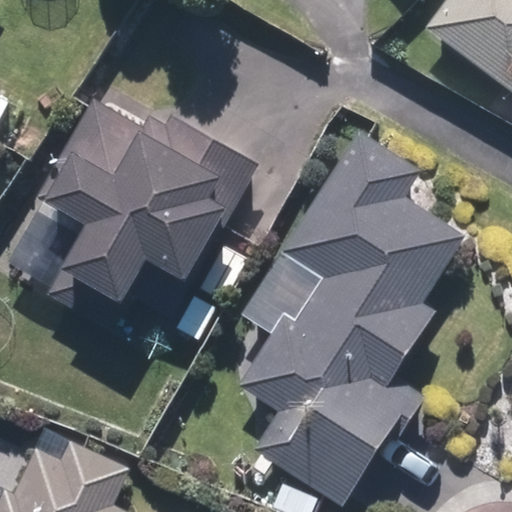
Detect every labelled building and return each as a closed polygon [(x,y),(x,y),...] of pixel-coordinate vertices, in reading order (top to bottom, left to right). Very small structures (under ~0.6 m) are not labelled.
[(511,0),(458,0),(442,24),(511,70),(511,0)] [(68,60),(19,33),(0,66),(0,72),(46,99),(68,60)] [(202,253),(260,159),(182,112),(174,126),(144,108),(141,113),(102,89),(22,219),(55,239),(48,251),(66,263),(54,282),(111,317),(128,290),(160,309),(196,250),(202,253)] [(420,154),(365,122),(296,240),(340,266),(320,300),(302,289),(252,375),(290,397),(265,439),(349,488),(377,440),(390,448),(429,382),(415,375),(452,311),(428,297),(471,225),(403,185),(420,154)] [(184,325),(212,343),(262,261),(234,244),(184,325)] [(138,511),(141,507),(119,497),(133,468),(48,427),(6,511),(138,511)]
